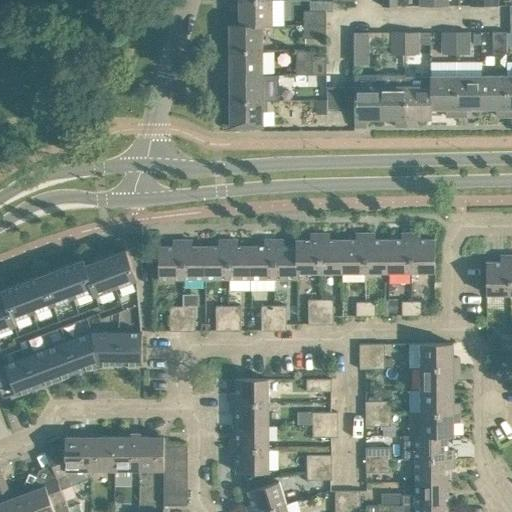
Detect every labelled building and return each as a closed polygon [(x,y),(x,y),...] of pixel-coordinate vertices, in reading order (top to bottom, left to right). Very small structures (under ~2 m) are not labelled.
[(273,24),(272,0),(232,0),(232,10),(240,10),(240,24),(262,24),(273,24)] [(310,9),(304,9),(304,24),(310,24),(326,24),(326,17),(326,10),(330,10),(330,11),(333,11),(333,2),(333,0),(310,0),(310,9)] [(262,49),(262,24),(240,24),(230,24),(230,39),(222,39),(222,50),(262,49)] [(326,37),(326,24),(304,24),(304,37),(306,37),(306,48),(326,48),(326,37)] [(441,53),(457,53),(456,31),(441,32),(441,53)] [(456,31),(457,53),(471,53),(470,31),(456,31)] [(506,31),(493,32),(493,53),(506,52),(506,31)] [(354,32),(354,64),(369,64),(369,32),(354,32)] [(406,53),(406,32),(391,32),(391,53),(406,53)] [(419,53),(419,32),(406,32),(406,53),(419,53)] [(230,75),(263,75),(262,49),(222,50),(222,61),(230,61),(230,75)] [(313,55),(313,74),(323,74),(326,74),(326,59),(326,55),(313,55)] [(230,89),(223,89),(223,100),(263,100),(278,100),(278,74),(263,75),(230,75),(230,89)] [(355,85),(355,107),(355,126),(367,126),(367,118),(381,118),(381,87),(381,74),(355,74),(355,85)] [(407,75),(405,75),(405,74),(381,74),(381,87),(381,118),(395,118),(395,126),(407,126),(407,75)] [(430,87),(430,77),(430,75),(407,75),(407,126),(417,126),(417,118),(432,118),(432,108),(432,87),(430,87)] [(446,115),(458,115),(457,77),(430,77),(430,87),(432,87),(432,108),(446,108),(446,115)] [(467,108),(483,107),(483,77),(457,77),(458,115),(467,115),(467,108)] [(496,115),(508,115),(507,77),(483,77),(483,107),(496,107),(496,115)] [(341,107),(355,107),(355,85),(341,86),(341,107)] [(327,107),(341,107),(341,86),(327,86),(327,99),(327,107)] [(304,87),(304,99),(321,99),(321,88),(304,87)] [(327,99),(317,99),(317,114),(327,114),(327,107),(327,99)] [(231,126),(263,126),(263,100),(223,100),(223,111),(231,111),(231,126)] [(412,271),(435,271),(435,239),(421,239),(421,232),(411,233),(412,271)] [(297,272),(298,272),(320,271),(320,233),(311,233),(311,239),(296,240),(296,245),(297,245),(297,272)] [(343,271),(343,239),(330,239),(330,233),(320,233),(320,271),(343,271)] [(366,271),(366,233),(356,233),(356,239),(343,239),(343,271),(366,271)] [(389,271),(388,239),(375,239),(375,233),(366,233),(366,271),(389,271)] [(389,271),(412,271),(411,233),(402,233),(402,239),(388,239),(389,271)] [(159,278),(183,278),(183,239),(173,240),(173,246),(159,246),(159,278)] [(206,278),(206,246),(192,246),(192,239),(183,239),(183,278),(206,278)] [(206,278),(229,278),(228,239),(219,239),(219,246),(206,246),(206,278)] [(251,278),(251,246),(238,246),(238,239),(228,239),(229,278),(251,278)] [(251,278),(274,278),(274,239),(264,239),(264,246),(251,246),(251,278)] [(296,245),(283,245),(283,239),(274,239),(274,278),(298,277),(298,272),(297,272),(297,245),(296,245)] [(132,262),(129,255),(126,248),(86,263),(84,258),(1,289),(3,294),(0,295),(0,398),(98,362),(142,362),(143,330),(151,330),(151,262),(132,262)] [(487,294),(511,294),(510,255),(501,255),(501,261),(487,261),(487,294)] [(309,324),(320,324),(320,299),(308,299),(309,324)] [(334,324),(334,304),(334,299),(320,299),(320,324),(334,324)] [(389,299),(389,312),(397,312),(397,299),(389,299)] [(402,315),(412,315),(412,300),(402,300),(402,315)] [(435,304),(421,304),(421,300),(412,300),(412,315),(434,315),(435,304)] [(356,315),(366,315),(366,301),(356,301),(356,315)] [(376,315),(376,314),(375,301),(366,301),(366,315),(376,315)] [(170,331),(183,331),(183,305),(170,305),(170,331)] [(183,331),(196,331),(195,305),(183,305),(183,331)] [(216,330),(229,330),(229,305),(216,305),(216,330)] [(241,330),(241,310),(241,305),(229,305),(229,330),(241,330)] [(262,330),(275,330),(274,305),(261,305),(262,330)] [(287,330),(287,310),(287,305),(274,305),(275,330),(287,330)] [(501,349),(511,349),(511,334),(501,334),(501,349)] [(360,356),(385,356),(385,343),(360,343),(360,356)] [(421,366),(460,366),(460,357),(453,357),(453,343),(421,343),(421,366)] [(360,369),(366,368),(385,368),(385,356),(360,356),(360,369)] [(421,389),(453,389),(453,376),(460,376),(460,366),(421,366),(421,389)] [(230,402),(269,402),(268,378),(236,378),(236,392),(230,392),(230,402)] [(332,391),(332,378),(307,378),(307,391),(332,391)] [(421,412),(460,412),(460,402),(453,402),(453,389),(421,389),(421,412)] [(366,413),(391,413),(391,400),(366,400),(366,413)] [(236,425),(269,425),(269,402),(230,402),(230,411),(236,411),(236,425)] [(313,424),(338,424),(338,411),(313,411),(313,424)] [(453,421),(460,421),(460,412),(421,412),(421,435),(448,435),(448,436),(454,436),(453,421)] [(366,425),(386,425),(391,425),(391,413),(366,413),(366,425)] [(313,437),(332,436),(338,436),(338,424),(313,424),(313,437)] [(230,448),(269,447),(269,425),(236,425),(237,438),(230,438),(230,448)] [(448,435),(421,435),(416,435),(416,458),(454,458),(454,449),(448,449),(448,436),(448,435)] [(90,477),(91,470),(91,436),(66,436),(66,447),(48,454),(56,475),(61,489),(90,477)] [(91,470),(115,470),(115,436),(91,436),(91,470)] [(115,470),(139,469),(140,436),(115,436),(115,470)] [(164,469),(164,457),(164,445),(164,436),(140,436),(139,469),(164,469)] [(164,457),(188,457),(188,445),(164,445),(164,457)] [(366,459),(391,459),(391,446),(366,447),(366,459)] [(269,447),(230,448),(230,457),(237,457),(237,471),(269,471),(269,447)] [(307,467),(332,466),(332,454),(307,454),(307,467)] [(164,469),(188,469),(188,457),(164,457),(164,469)] [(416,481),(448,481),(448,468),(454,468),(454,458),(416,458),(416,481)] [(366,472),(386,472),(391,471),(391,459),(366,459),(366,472)] [(307,479),(331,479),(332,479),(332,466),(307,467),(307,479)] [(0,468),(0,467),(0,499),(4,511),(30,511),(24,493),(23,493),(12,497),(0,468)] [(164,481),(188,481),(188,469),(164,469),(164,481)] [(45,480),(29,473),(21,490),(23,493),(24,493),(30,511),(67,511),(70,511),(66,500),(61,489),(56,475),(45,480)] [(164,493),(188,493),(188,481),(164,481),(164,493)] [(248,511),(258,511),(286,503),(279,481),(248,490),(253,504),(247,506),(248,511)] [(403,504),(455,504),(455,494),(448,494),(448,481),(416,481),(416,494),(403,494),(403,504)] [(335,511),(348,511),(348,490),(335,490),(335,511)] [(360,511),(361,510),(360,490),(348,490),(348,511),(360,511)] [(401,492),(382,492),(382,504),(401,504),(401,492)] [(164,505),(188,505),(188,493),(164,493),(164,505)] [(288,511),(286,503),(258,511),(288,511)]
